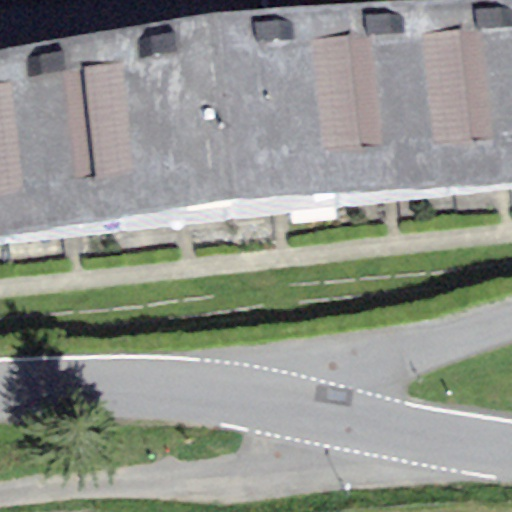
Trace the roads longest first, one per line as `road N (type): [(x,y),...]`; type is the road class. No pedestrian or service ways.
road 1 (track): [(387,431),(219,480),(0,492)]
road 2 (tertiary): [(0,390),(283,398)]
road 3 (unclassified): [(511,310),(283,398)]
road 4 (tertiary): [(283,398),(387,431),(511,449)]
